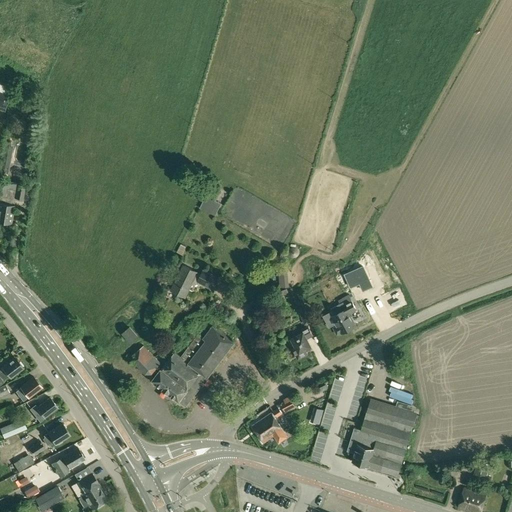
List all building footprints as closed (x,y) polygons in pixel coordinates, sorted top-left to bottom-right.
[(4,110),(10,95),(0,91),(0,105),(1,106),(0,109),(4,110)] [(0,175),(8,177),(13,146),(4,144),(1,163),(0,166),(0,175)] [(0,221),(11,223),(15,198),(23,199),(25,187),(20,186),(21,183),(19,182),(4,180),(1,194),(0,194),(0,221)] [(216,199),(221,187),(215,184),(210,196),(216,199)] [(200,208),(215,215),(221,204),(205,196),(200,208)] [(362,264),(344,272),(350,285),(359,281),(362,288),(371,284),(362,264)] [(171,290),(185,297),(189,289),(188,288),(191,283),(194,285),(198,283),(198,282),(213,289),(219,277),(203,270),(201,275),(197,273),(197,272),(183,265),(171,290)] [(289,286),(288,271),(279,271),(280,286),(289,286)] [(289,297),(286,289),(280,291),(283,299),(289,297)] [(298,309),(305,325),(312,321),(306,306),(301,295),(298,296),(303,308),(298,309)] [(334,327),(337,334),(354,325),(349,316),(352,315),(350,312),(356,309),(348,295),(338,300),(340,303),(331,308),(334,315),(334,316),(339,325),(334,327)] [(179,401),(186,405),(207,377),(234,342),(212,325),(203,337),(198,333),(181,356),(175,352),(162,370),(161,369),(152,380),(165,390),(179,401)] [(121,333),(130,343),(138,336),(130,326),(121,333)] [(293,347),(297,356),(307,351),(306,349),(310,346),(306,338),(312,335),(308,326),(301,330),(303,332),(291,338),(296,346),(293,347)] [(145,374),(152,374),(157,366),(160,363),(144,345),(134,354),(133,360),(145,374)] [(15,357),(2,367),(4,370),(0,373),(0,384),(4,382),(2,380),(8,375),(10,378),(23,368),(15,357)] [(16,391),(23,400),(28,396),(29,397),(42,387),(33,377),(21,386),(22,387),(16,391)] [(0,394),(9,391),(6,385),(0,387),(0,394)] [(281,405),(285,412),(296,406),(290,395),(284,399),(285,401),(282,403),(282,404),(281,405)] [(30,409),(40,421),(57,408),(50,397),(37,407),(36,405),(30,409)] [(370,465),(398,473),(414,422),(417,423),(420,415),(414,413),(416,406),(397,400),(395,407),(371,400),(362,429),(354,427),(347,451),(355,453),(352,461),(361,463),(370,466),(370,465)] [(273,411),(277,417),(282,414),(279,407),(273,411)] [(321,417),(323,410),(314,407),(312,414),(321,417)] [(274,436),(279,443),(288,437),(272,412),(252,425),(263,442),(274,436)] [(6,437),(26,429),(21,419),(2,427),(0,428),(4,438),(6,437)] [(49,444),(51,447),(69,435),(62,423),(48,432),(44,435),(45,437),(43,438),(47,445),(49,444)] [(33,453),(35,454),(35,455),(46,448),(41,441),(30,447),(30,448),(28,450),(31,454),(33,453)] [(52,463),(60,476),(68,470),(67,469),(84,459),(77,447),(52,463)] [(24,457),(18,460),(23,469),(29,465),(24,457)] [(472,479),(485,483),(490,464),(491,460),(485,458),(484,463),(478,461),(472,479)] [(36,472),(43,469),(40,462),(33,465),(36,472)] [(82,508),(84,511),(90,511),(94,510),(92,508),(108,499),(98,484),(99,483),(92,473),(79,481),(80,484),(83,490),(81,492),(83,495),(78,498),(84,507),(82,508)] [(71,484),(81,479),(79,474),(69,479),(71,484)] [(26,476),(20,480),(23,485),(29,482),(26,476)] [(28,497),(39,491),(36,484),(24,491),(28,497)] [(64,497),(58,486),(36,499),(42,510),(64,497)] [(458,507),(473,511),(480,511),(486,494),(464,487),(458,507)]
